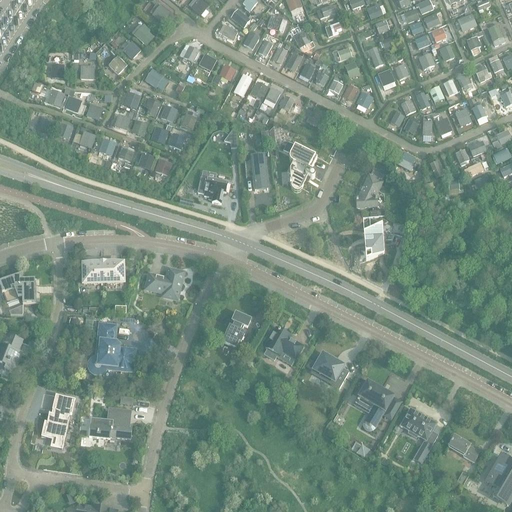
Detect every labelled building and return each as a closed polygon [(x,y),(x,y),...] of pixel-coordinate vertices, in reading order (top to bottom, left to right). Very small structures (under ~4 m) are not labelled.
[(192,12),(201,19),(210,9),(200,1),(200,2),(197,0),(196,0),(189,9),(192,11),(192,12)] [(247,0),(245,3),(241,8),(249,15),(253,9),(257,4),(251,0),(247,0)] [(293,0),(291,1),(285,3),(289,15),(296,13),(301,11),(297,0),(293,0)] [(350,9),(351,13),(364,8),(363,4),(361,0),(356,0),(348,3),(350,9)] [(397,0),(401,9),(412,5),(410,0),(397,0)] [(477,11),(479,14),(490,9),(487,2),(482,5),(481,2),(477,4),(478,6),(476,7),(477,11)] [(417,10),(420,19),(433,14),(429,4),(417,10)] [(151,16),(162,24),(171,13),(160,5),(151,16)] [(322,17),(323,21),(335,17),(334,12),(332,7),(320,12),(322,17)] [(368,19),(370,23),(383,18),(381,14),(378,7),(366,12),(368,19)] [(407,26),(419,22),(414,10),(411,12),(412,13),(403,16),(407,26)] [(242,22),(247,19),(238,11),(234,16),(230,21),(238,27),(242,22)] [(462,35),(477,29),(474,23),(472,17),(470,13),(464,15),(466,19),(457,23),(460,29),(462,35)] [(435,16),(423,21),(428,31),(440,26),(435,16)] [(282,21),(270,17),(266,29),(278,33),(282,21)] [(376,33),(378,37),(389,33),(387,28),(385,23),(374,27),(376,33)] [(338,24),(325,29),(328,39),(339,35),(338,33),(341,32),(338,24)] [(419,25),(408,28),(413,39),(423,35),(419,25)] [(134,36),(146,46),(153,38),(141,28),(134,36)] [(221,38),(232,44),(238,34),(226,28),(221,38)] [(498,43),(504,40),(498,28),(493,30),(487,32),(493,45),(498,43)] [(434,41),(436,45),(446,41),(444,37),(441,31),(431,35),(434,41)] [(299,37),(293,40),(298,52),(305,49),(311,46),(305,34),(299,37)] [(249,35),(242,48),(247,51),(252,53),(259,40),(254,38),(249,35)] [(274,45),(277,39),(266,35),(264,40),(274,45)] [(416,48),(418,52),(431,47),(428,37),(414,43),(416,48)] [(382,48),(384,52),(395,47),(394,44),(392,39),(381,44),(382,48)] [(466,44),(470,54),(474,52),(481,50),(477,39),(470,42),(466,44)] [(122,52),(132,61),(141,52),(131,43),(122,52)] [(264,44),(258,56),(261,59),(265,60),(272,48),(268,46),(264,44)] [(189,48),(183,59),(193,64),(199,53),(189,48)] [(444,64),(449,62),(455,60),(450,48),(444,51),(439,52),(444,64)] [(278,50),(271,63),(275,66),(280,68),(287,54),(282,53),(278,50)] [(375,71),(378,70),(383,67),(376,50),(372,52),(368,53),(375,71)] [(332,56),(336,66),(352,60),(350,56),(348,51),(337,55),(337,53),(333,54),(332,56)] [(204,55),(198,67),(210,73),(216,62),(204,55)] [(292,56),(284,70),(290,74),(294,76),(302,61),(297,59),(292,56)] [(429,71),(435,69),(430,57),(419,61),(423,73),(429,71)] [(502,61),(507,72),(511,70),(511,58),(511,57),(502,61)] [(108,66),(117,76),(126,67),(117,58),(108,66)] [(490,66),(494,77),(498,75),(503,73),(499,63),(494,65),(490,66)] [(346,75),(349,82),(359,78),(357,73),(354,65),(344,69),(346,75)] [(50,66),(50,80),(63,81),(64,66),(50,66)] [(80,67),(79,81),(93,82),(94,67),(80,67)] [(225,67),(219,78),(230,84),(236,72),(225,67)] [(305,67),(299,77),(309,83),(315,72),(305,67)] [(394,71),(399,83),(403,82),(410,79),(405,67),(398,70),(394,71)] [(479,84),(485,82),(483,79),(488,77),(486,73),(484,68),(474,73),(476,78),(479,84)] [(152,70),(144,82),(156,90),(163,78),(152,70)] [(377,78),(382,90),(395,85),(390,73),(377,78)] [(317,82),(315,86),(319,88),(323,90),(325,86),(326,86),(328,83),(327,82),(328,81),(323,79),(318,75),(315,81),(317,82)] [(242,76),(235,90),(247,96),(254,82),(247,78),(242,76)] [(457,81),(461,91),(467,89),(471,86),(467,77),(457,81)] [(33,92),(41,93),(42,84),(34,83),(33,92)] [(257,83),(250,97),(255,99),(259,101),(260,98),(263,99),(268,89),(261,85),(257,83)] [(333,83),(328,92),(333,95),(338,97),(342,88),(337,86),(333,83)] [(443,87),(449,99),(453,98),(457,95),(452,83),(447,86),(443,87)] [(438,87),(429,91),(433,102),(443,98),(438,87)] [(349,88),(342,100),(352,105),(358,92),(353,90),(349,88)] [(270,89),(265,100),(275,105),(280,94),(270,89)] [(51,91),(46,104),(60,109),(65,96),(51,91)] [(123,107),(136,111),(141,98),(128,94),(123,107)] [(424,94),(415,98),(421,112),(430,108),(427,102),(430,100),(428,95),(425,96),(424,94)] [(361,95),(355,107),(361,110),(367,113),(373,101),(367,99),(361,95)] [(500,99),(505,110),(510,108),(511,107),(511,98),(510,95),(505,97),(500,99)] [(64,111),(77,115),(82,102),(69,98),(64,111)] [(284,98),(278,109),(283,111),(288,114),(294,103),(289,100),(284,98)] [(145,116),(155,120),(161,105),(148,100),(145,108),(148,110),(145,116)] [(467,103),(477,123),(481,121),(485,119),(481,108),(476,110),(475,110),(471,102),(467,103)] [(401,107),(406,119),(410,117),(416,113),(412,104),(410,106),(409,103),(405,106),(401,107)] [(90,105),(85,118),(98,123),(103,110),(90,105)] [(159,120),(172,125),(177,112),(165,107),(159,120)] [(460,130),(471,125),(466,112),(454,116),(460,130)] [(309,117),(306,123),(321,130),(327,119),(315,113),(313,119),(309,117)] [(118,115),(113,128),(126,133),(131,120),(118,115)] [(180,128),(193,132),(197,120),(185,115),(180,128)] [(394,128),(398,130),(404,120),(399,118),(395,115),(389,126),(394,128)] [(53,122),(43,118),(37,131),(49,135),(53,122)] [(434,126),(440,139),(452,134),(447,120),(434,126)] [(136,122),(131,135),(143,139),(148,126),(136,122)] [(408,135),(413,137),(418,128),(413,126),(408,123),(403,132),(408,135)] [(55,137),(68,142),(73,129),(60,125),(55,137)] [(422,125),(422,139),(431,139),(432,125),(422,125)] [(150,142),(163,146),(168,133),(155,128),(150,142)] [(498,142),(500,147),(511,141),(510,137),(508,132),(496,137),(498,142)] [(78,146),(91,151),(95,138),(83,133),(78,146)] [(168,148),(180,152),(185,139),(173,135),(168,148)] [(103,140),(98,153),(111,158),(116,144),(103,140)] [(469,148),(473,159),(486,153),(482,143),(469,148)] [(317,159),(288,145),(283,154),(289,158),(289,161),(290,163),(292,166),(289,171),(290,183),(289,183),(289,186),(291,186),(291,188),(292,191),(294,193),(297,194),(300,193),(301,190),(307,179),(310,181),(311,181),(312,181),(313,181),(314,180),(315,179),(315,178),(315,177),(314,176),(313,175),(310,173),(317,159)] [(117,160),(129,164),(134,152),(121,147),(117,160)] [(492,156),(497,166),(510,160),(509,159),(511,159),(507,151),(506,151),(505,150),(492,156)] [(456,155),(460,165),(465,163),(469,162),(465,151),(460,153),(456,155)] [(137,168),(150,172),(155,159),(141,154),(137,168)] [(401,160),(398,167),(411,174),(414,167),(412,166),(415,160),(404,154),(401,160)] [(264,157),(251,159),(252,163),(244,164),(246,178),(253,177),(254,190),(267,188),(264,157)] [(159,161),(154,173),(167,178),(172,165),(159,161)] [(429,165),(435,180),(439,179),(444,177),(438,162),(429,165)] [(466,178),(482,171),(481,167),(480,164),(468,169),(469,170),(464,172),(466,178)] [(502,175),(503,179),(511,175),(511,167),(511,166),(500,171),(502,175)] [(356,200),(356,209),(373,209),(377,208),(378,208),(377,199),(376,199),(383,184),(381,183),(384,177),(373,172),(370,177),(369,177),(357,200),(356,200)] [(474,182),(479,193),(491,188),(486,177),(474,182)] [(201,179),(198,195),(204,196),(204,198),(208,199),(208,201),(212,201),(212,204),(221,206),(223,194),(226,195),(228,185),(214,182),(201,179)] [(448,192),(459,191),(458,182),(448,183),(448,192)] [(349,197),(339,197),(339,204),(349,205),(349,197)] [(373,212),(370,213),(370,219),(384,218),(385,218),(385,211),(384,210),(377,211),(377,208),(373,209),(373,212)] [(407,240),(411,229),(394,222),(390,233),(407,240)] [(382,225),(364,233),(366,263),(385,255),(382,225)] [(123,265),(83,266),(83,285),(123,284),(123,265)] [(162,298),(177,301),(183,274),(169,271),(166,280),(149,276),(146,290),(163,294),(162,298)] [(35,306),(34,280),(22,281),(22,276),(22,275),(0,282),(0,288),(6,307),(22,302),(22,306),(35,306)] [(70,319),(71,326),(80,324),(79,317),(70,319)] [(250,322),(239,317),(236,324),(233,323),(233,322),(232,322),(231,322),(229,328),(229,329),(223,344),(235,349),(238,342),(240,343),(244,335),(241,333),(244,328),(247,329),(250,322)] [(86,318),(84,331),(92,332),(93,319),(86,318)] [(116,327),(99,326),(96,358),(92,360),(89,364),(89,368),(90,373),(94,375),(99,376),(103,374),(106,370),(133,373),(135,352),(119,350),(119,348),(116,344),(114,344),(116,327)] [(267,350),(264,356),(274,361),(277,356),(279,357),(278,360),(291,367),(295,360),(302,348),(289,341),(290,339),(276,330),(270,340),(268,340),(266,344),(267,346),(265,349),(267,350)] [(22,343),(6,336),(2,347),(1,346),(0,348),(0,364),(6,367),(4,371),(14,375),(22,355),(18,353),(22,343)] [(318,364),(313,371),(331,382),(329,385),(339,391),(348,374),(342,370),(343,368),(336,364),(337,362),(328,357),(327,359),(322,356),(319,362),(318,364)] [(359,397),(354,406),(368,414),(363,423),(364,423),(363,425),(363,427),(363,429),(364,431),(366,432),(368,433),(370,433),(372,432),(374,431),(375,430),(383,416),(384,414),(385,414),(393,399),(394,398),(367,383),(366,384),(366,385),(359,397)] [(281,385),(278,391),(284,395),(288,388),(285,387),(281,385)] [(45,430),(44,437),(56,439),(55,447),(62,448),(61,451),(61,452),(62,452),(69,420),(70,416),(71,416),(75,400),(57,397),(54,412),(53,416),(52,416),(50,416),(50,415),(49,415),(45,430)] [(91,419),(88,439),(110,441),(110,438),(130,441),(132,426),(130,426),(132,399),(121,398),(120,410),(108,408),(107,420),(91,419)] [(384,414),(383,416),(391,421),(402,403),(394,398),(393,399),(385,414),(384,414)] [(410,410),(400,428),(409,433),(408,435),(416,440),(417,438),(426,443),(418,457),(424,460),(438,437),(432,433),(436,425),(410,410)] [(448,448),(464,457),(463,458),(474,464),(479,454),(469,448),(470,447),(454,438),(448,448)] [(417,456),(414,461),(421,466),(424,460),(418,457),(417,456)] [(511,467),(501,460),(488,482),(504,491),(499,500),(508,506),(511,498),(511,469),(511,467)] [(462,474),(455,485),(461,488),(468,477),(462,474)]
